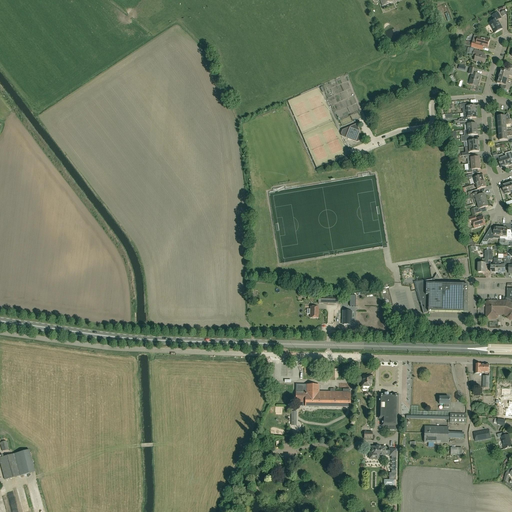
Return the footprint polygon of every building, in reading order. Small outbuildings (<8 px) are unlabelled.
[(498,21),(501,19),(498,13),(492,16),(494,19),(489,23),(495,33),(502,29),(498,21)] [(480,31),(486,28),(482,23),(477,26),(480,31)] [(472,48),(479,50),(483,51),(484,47),(488,48),(490,40),(478,37),(476,45),(473,44),(472,48)] [(475,61),(477,62),(476,64),(477,65),(480,66),(481,65),(482,63),(484,64),(486,57),(484,56),(484,53),(475,50),(474,51),(473,54),(473,56),(475,57),(475,61)] [(477,70),(470,69),(469,74),(472,74),(469,84),(478,87),(481,75),(476,74),(477,70)] [(501,70),(499,77),(508,79),(509,76),(511,76),(511,69),(508,69),(507,72),(501,70)] [(507,83),(508,79),(499,77),(497,84),(503,85),(502,89),(509,91),(510,84),(507,83)] [(469,107),(469,104),(461,104),(461,105),(460,105),(460,108),(463,108),(463,113),(476,112),(476,106),(469,107)] [(477,118),(476,112),(463,113),(464,116),(462,117),(462,119),(460,119),(459,119),(459,123),(460,123),(466,122),(470,122),(470,119),(477,118)] [(359,131),(356,124),(350,127),(346,136),(348,139),(357,142),(363,140),(360,133),(359,133),(359,132),(359,131)] [(468,142),(468,139),(462,140),(462,142),(467,142),(467,147),(479,146),(478,141),(468,142)] [(479,152),(479,146),(467,147),(468,153),(463,153),(463,152),(461,152),(461,155),(460,155),(460,156),(462,156),(469,155),(469,153),(479,152)] [(507,167),(504,158),(500,159),(499,156),(498,156),(497,154),(493,155),(497,167),(500,166),(501,169),(507,167)] [(469,155),(462,156),(462,159),(466,159),(468,159),(468,165),(480,164),(479,158),(477,158),(477,155),(469,155)] [(480,169),(480,164),(468,165),(468,168),(469,170),(467,170),(467,173),(473,173),(473,170),(480,169)] [(472,178),(473,181),(474,185),(476,184),(484,181),(482,176),(481,176),(480,173),(469,175),(469,179),(472,178)] [(486,187),(484,181),(476,184),(478,190),(486,187)] [(511,194),(508,184),(502,186),(503,188),(500,189),(503,201),(507,200),(505,196),(511,194)] [(485,194),(482,195),(481,192),(476,193),(472,195),(470,196),(469,196),(469,199),(471,198),(471,199),(472,199),(474,204),(478,203),(487,200),(485,194)] [(489,206),(487,200),(478,203),(479,206),(477,207),(477,208),(474,209),(474,208),(472,209),(471,211),(473,216),(476,215),(476,214),(482,212),(482,213),(487,212),(486,207),(489,206)] [(467,219),(469,225),(473,223),(475,228),(486,225),(483,217),(477,219),(476,216),(467,219)] [(500,239),(501,227),(494,226),(494,229),(490,228),(489,231),(480,245),(482,245),(483,244),(487,245),(487,242),(489,239),(492,239),(494,238),(500,239)] [(508,227),(501,227),(500,239),(505,239),(506,240),(511,240),(511,236),(511,235),(511,234),(511,230),(508,230),(508,227)] [(485,260),(489,260),(489,254),(489,251),(489,247),(487,247),(487,251),(485,251),(485,260),(482,260),(482,263),(478,263),(478,273),(485,273),(485,260)] [(429,262),(413,265),(416,280),(432,277),(429,262)] [(432,283),(431,280),(415,283),(423,314),(429,312),(463,312),(463,313),(468,313),(468,306),(467,306),(468,285),(432,283)] [(511,288),(507,288),(507,300),(507,301),(506,300),(487,300),(487,301),(486,301),(486,317),(488,317),(488,319),(496,319),(496,318),(497,317),(498,317),(498,315),(504,315),(511,318),(511,288)] [(311,307),(311,309),(307,309),(307,314),(311,314),(311,318),(318,318),(318,307),(311,307)] [(351,325),(352,312),(343,311),(343,325),(351,325)] [(482,373),(489,373),(489,365),(475,365),(475,374),(478,374),(478,375),(481,375),(481,374),(482,374),(482,373)] [(370,387),(371,383),(372,383),(372,375),(369,375),(369,377),(363,377),(363,380),(361,380),(361,385),(361,387),(363,387),(363,389),(368,390),(369,387),(370,387)] [(343,389),(343,392),(335,392),(335,389),(331,389),(331,393),(319,393),(319,385),(306,385),(297,385),(297,391),(296,391),(296,402),(303,402),(303,406),(305,406),(350,407),(350,390),(343,389)] [(398,405),(398,396),(398,395),(388,395),(388,394),(385,394),(385,395),(379,395),(379,406),(379,418),(383,418),(383,429),(396,429),(396,426),(397,426),(397,405),(398,405)] [(444,404),(444,407),(449,407),(449,397),(439,397),(439,404),(444,404)] [(458,424),(458,414),(450,414),(450,417),(440,417),(440,415),(439,415),(438,414),(437,414),(436,414),(434,415),(434,417),(406,415),(406,419),(447,420),(447,423),(458,424)] [(491,439),(489,430),(474,432),(475,441),(491,439)] [(501,437),(502,440),(500,441),(501,443),(503,442),(505,449),(511,447),(511,446),(510,440),(509,435),(506,436),(505,432),(498,435),(499,438),(501,437)] [(448,438),(448,434),(424,433),(424,442),(447,443),(448,438)] [(371,447),(371,454),(370,453),(370,459),(371,459),(371,458),(377,458),(377,459),(378,459),(379,456),(385,456),(385,455),(389,455),(389,456),(396,456),(396,450),(389,450),(389,451),(385,451),(385,448),(371,447)] [(24,452),(16,454),(0,458),(0,460),(5,480),(30,473),(24,452)] [(508,475),(509,474),(511,470),(511,467),(507,472),(505,474),(506,474),(503,482),(511,488),(511,486),(511,480),(509,483),(508,482),(510,476),(508,475)]
